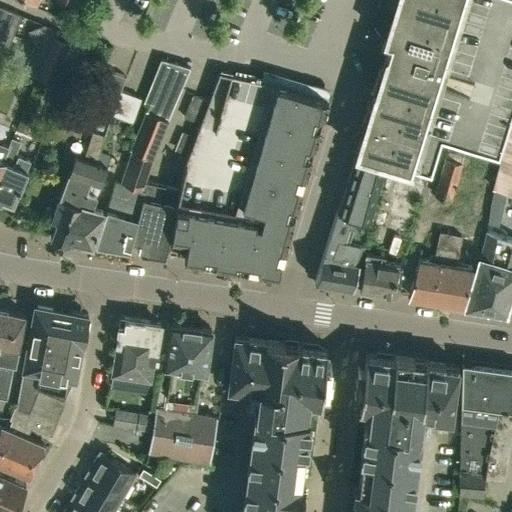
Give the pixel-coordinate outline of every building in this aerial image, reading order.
[(498,157),(511,109),(511,0),(385,0),(382,11),(395,23),(391,37),(385,35),(384,38),(389,40),(374,87),(375,87),(355,150),(391,161),(428,173),(431,174),(441,139),(498,157)] [(0,48),(6,51),(20,14),(1,6),(0,9),(0,48)] [(27,30),(33,44),(38,56),(43,58),(55,28),(43,23),(27,30)] [(69,73),(79,47),(53,36),(38,75),(53,81),(58,69),(69,73)] [(129,149),(132,150),(132,149),(152,156),(168,118),(190,66),(160,58),(143,101),(148,104),(129,149)] [(118,97),(120,90),(125,76),(109,70),(101,92),(118,97)] [(186,158),(184,165),(179,189),(176,205),(174,217),(167,257),(169,257),(170,249),(185,252),(184,260),(277,275),(280,259),(282,259),(328,99),(286,86),(286,85),(231,73),(225,72),(219,70),(186,158)] [(118,97),(112,114),(132,120),(141,97),(120,90),(118,97)] [(208,101),(193,94),(183,117),(199,123),(208,101)] [(511,127),(509,138),(495,187),(511,192),(511,127)] [(68,241),(69,238),(83,196),(99,151),(101,147),(100,147),(104,134),(92,130),(83,159),(74,156),(68,172),(67,172),(51,217),(56,219),(50,236),(68,241)] [(12,137),(8,146),(0,166),(0,200),(12,205),(27,169),(25,168),(29,159),(18,154),(14,163),(8,161),(9,157),(11,158),(13,157),(20,141),(12,137)] [(0,166),(8,146),(0,143),(0,166)] [(132,149),(132,150),(121,181),(117,180),(95,244),(129,250),(131,240),(144,189),(142,188),(145,181),(152,156),(132,149)] [(355,150),(337,210),(358,216),(370,219),(374,221),(391,161),(355,150)] [(464,155),(448,150),(435,195),(452,199),(464,155)] [(99,151),(83,196),(69,238),(91,243),(103,210),(92,207),(106,167),(110,155),(99,151)] [(428,173),(391,161),(374,221),(373,224),(367,251),(365,251),(361,287),(397,293),(402,262),(403,263),(428,173)] [(165,256),(173,217),(174,217),(176,205),(179,189),(145,181),(142,188),(144,189),(131,240),(139,241),(137,251),(164,256),(165,256)] [(489,205),(487,222),(498,224),(505,194),(492,191),(489,205)] [(370,219),(358,216),(337,210),(315,280),(353,285),(370,219)] [(511,237),(487,230),(479,259),(480,259),(467,304),(505,310),(509,294),(511,294),(511,237)] [(472,266),(471,266),(475,253),(459,251),(460,247),(459,247),(462,235),(440,231),(435,253),(430,252),(429,259),(419,257),(408,295),(462,303),(472,266)] [(64,400),(37,389),(35,388),(38,371),(74,377),(80,342),(81,342),(86,313),(33,304),(15,407),(14,406),(9,418),(50,434),(64,400)] [(0,341),(15,345),(22,312),(0,307),(0,341)] [(111,374),(148,380),(151,380),(153,365),(157,366),(159,352),(155,352),(156,350),(160,323),(125,317),(123,324),(116,323),(112,347),(115,347),(111,374)] [(152,431),(149,448),(148,448),(147,451),(186,457),(209,461),(216,416),(194,413),(201,370),(205,370),(211,328),(171,324),(165,365),(168,366),(165,385),(157,383),(153,407),(156,407),(155,414),(138,412),(136,428),(152,431)] [(297,511),(298,509),(299,501),(302,502),(302,497),(303,491),(305,479),(301,478),(305,449),(306,449),(311,416),(307,416),(308,408),(309,399),(321,400),(322,390),(328,391),(332,364),(326,363),(328,348),(236,336),(229,389),(255,392),(244,484),(240,511),(297,511)] [(0,396),(4,397),(12,359),(15,345),(0,341),(0,396)] [(362,457),(358,485),(358,486),(355,485),(353,497),(352,505),(351,511),(354,511),(353,511),(411,511),(412,506),(425,414),(439,416),(452,418),(459,365),(459,364),(367,352),(364,368),(358,367),(355,395),(361,395),(359,405),(371,407),(370,416),(369,424),(366,423),(361,457),(362,457)] [(460,419),(460,421),(459,494),(469,495),(481,497),(484,473),(503,474),(511,423),(511,366),(461,360),(461,366),(460,419)] [(0,443),(1,444),(36,459),(36,458),(40,459),(46,446),(42,444),(43,442),(22,433),(24,429),(12,424),(10,429),(0,424),(0,443)] [(0,443),(0,463),(28,476),(36,459),(1,444),(0,443)] [(99,451),(61,511),(110,511),(120,495),(134,472),(99,451)] [(160,478),(154,475),(143,468),(139,474),(151,481),(156,484),(160,478)] [(0,493),(17,501),(25,483),(0,472),(0,493)] [(12,511),(17,501),(0,493),(0,511),(12,511)]
